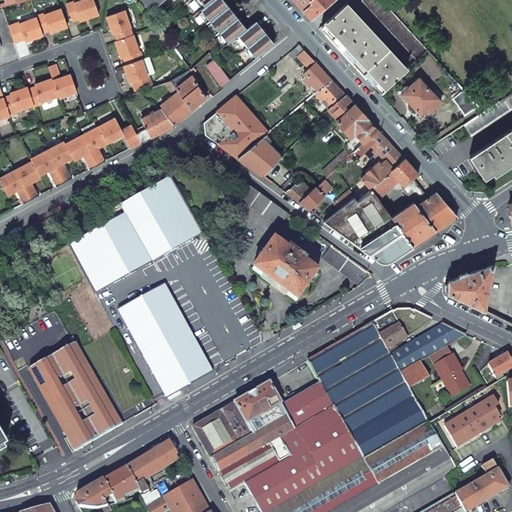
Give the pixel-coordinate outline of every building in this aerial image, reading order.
[(82,0),(75,3),(74,3),(74,2),(66,5),(72,21),(79,19),(80,21),(99,14),(93,0),(82,0)] [(138,0),(148,12),(163,0),(138,0)] [(210,20),(227,6),(223,1),(222,0),(212,0),(205,7),(201,10),(202,11),(208,19),(209,20),(210,20)] [(292,0),(310,19),(332,0),(292,0)] [(362,0),(363,0),(417,59),(427,50),(380,0),(362,0)] [(326,38),(379,95),(407,70),(346,4),(319,29),(326,38)] [(227,6),(210,20),(212,23),(217,30),(219,32),(237,18),(232,12),(227,6)] [(50,33),(67,27),(61,9),(44,15),(44,14),(36,16),(36,18),(42,33),(49,31),(50,33)] [(106,16),(113,34),(115,33),(117,40),(133,35),(134,34),(131,27),(130,27),(124,10),(106,16)] [(199,14),(205,21),(208,19),(202,11),(199,14)] [(36,18),(20,24),(19,22),(9,26),(15,43),(24,39),(25,41),(43,35),(42,33),(36,18)] [(228,43),(237,36),(246,29),(241,24),(237,18),(219,32),(220,34),(226,42),(228,43)] [(246,29),(237,36),(239,38),(245,45),(247,47),(264,33),(259,28),(255,22),(246,29)] [(209,25),(214,33),(217,30),(212,23),(209,25)] [(256,59),(273,44),(269,39),(264,33),(247,47),(248,50),(254,56),(256,59)] [(218,36),(224,44),(226,42),(220,34),(218,36)] [(115,41),(121,59),(123,58),(126,65),(141,59),(143,59),(140,52),(139,52),(133,35),(117,40),(115,41)] [(236,41),(242,48),(245,45),(239,38),(236,41)] [(297,56),(308,69),(316,63),(299,44),(288,54),(293,60),(297,56)] [(245,52),(251,59),(254,56),(248,50),(245,52)] [(141,59),(147,76),(154,73),(148,57),(143,59),(141,59)] [(124,66),(130,83),(132,82),(147,77),(147,76),(141,59),(126,65),(124,66)] [(206,66),(221,87),(228,81),(214,60),(206,66)] [(323,71),(316,63),(308,69),(311,73),(302,80),(309,87),(312,85),(317,91),(332,81),(323,71)] [(58,96),(59,98),(77,92),(71,74),(60,78),(55,64),(48,67),(52,79),(58,96)] [(190,110),(206,98),(191,75),(181,84),(176,88),(178,91),(190,110)] [(136,93),(153,87),(149,76),(147,77),(132,82),(136,93)] [(176,88),(181,84),(176,77),(171,80),(176,88)] [(41,102),(58,96),(52,79),(38,84),(34,85),(35,87),(28,89),(34,105),(34,106),(41,104),(41,102)] [(417,118),(420,121),(428,114),(441,102),(418,79),(409,87),(408,86),(405,85),(403,86),(401,87),(400,88),(400,90),(399,92),(400,94),(420,116),(417,118)] [(172,95),(178,91),(176,88),(171,80),(164,82),(172,95)] [(331,107),(345,95),(339,88),(332,81),(317,91),(315,94),(322,101),(324,99),(331,107)] [(10,115),(4,98),(0,87),(0,119),(10,116),(10,115)] [(16,111),(34,105),(28,89),(28,87),(13,92),(10,93),(11,96),(4,98),(10,115),(17,112),(16,111)] [(175,124),(190,110),(178,91),(172,95),(160,105),(175,124)] [(463,126),(470,136),(511,109),(511,93),(483,113),(463,126)] [(237,158),(263,137),(268,132),(236,95),(204,123),(205,135),(237,158)] [(345,95),(331,107),(328,109),(337,120),(345,113),(342,109),(351,101),(349,99),(345,95)] [(337,120),(335,122),(350,138),(354,134),(363,144),(378,131),(366,117),(354,105),(345,113),(337,120)] [(145,129),(150,138),(155,135),(172,126),(160,109),(140,119),(145,129)] [(107,143),(123,135),(130,148),(141,143),(136,133),(132,125),(121,130),(115,118),(98,127),(107,143)] [(82,135),(97,165),(104,162),(97,148),(102,146),(107,143),(98,127),(82,135)] [(511,128),(470,156),(485,179),(492,175),(494,177),(511,164),(511,128)] [(150,138),(145,129),(136,133),(141,143),(150,138)] [(391,145),(378,131),(363,144),(359,148),(369,159),(376,153),(383,161),(385,159),(394,168),(404,159),(391,145)] [(79,158),(84,156),(90,169),(97,165),(82,135),(65,144),(73,158),(74,161),(79,158)] [(262,177),(282,156),(263,137),(237,158),(248,166),(262,177)] [(67,161),(73,158),(65,144),(64,142),(47,150),(64,183),(71,179),(63,163),(67,161)] [(44,173),(49,171),(57,186),(64,183),(47,150),(30,159),(32,161),(39,176),(44,173)] [(338,168),(350,156),(345,151),(332,162),(338,168)] [(359,179),(371,190),(390,171),(394,168),(385,159),(383,161),(380,164),(378,161),(359,179)] [(412,179),(418,174),(412,168),(404,159),(394,168),(390,171),(398,180),(404,187),(412,179)] [(36,180),(40,178),(39,176),(32,161),(15,170),(31,200),(37,196),(31,183),(36,180)] [(332,162),(322,173),(327,178),(338,168),(332,162)] [(12,193),(17,190),(24,204),(31,200),(15,170),(0,177),(0,181),(7,195),(12,193)] [(371,190),(378,200),(398,180),(390,171),(371,190)] [(416,207),(428,199),(412,179),(404,187),(402,189),(413,204),(416,207)] [(288,195),(299,203),(311,193),(302,182),(300,184),(297,186),(296,185),(290,190),(289,189),(285,193),(288,195)] [(323,182),(315,189),(323,197),(330,190),(323,182)] [(280,228),(289,215),(248,185),(239,198),(280,228)] [(357,202),(367,193),(359,185),(350,192),(353,197),(357,202)] [(68,243),(96,295),(153,265),(205,237),(176,186),(68,243)] [(311,193),(299,203),(308,210),(323,197),(315,189),(311,193)] [(338,210),(323,222),(359,247),(394,223),(391,218),(378,200),(371,190),(367,193),(357,202),(353,197),(338,210)] [(338,210),(353,197),(350,192),(349,191),(332,203),(335,207),(338,210)] [(434,231),(456,217),(436,194),(428,199),(416,207),(434,231)] [(417,243),(434,231),(416,207),(413,204),(391,218),(394,223),(411,247),(417,243)] [(390,261),(411,247),(394,223),(359,247),(377,260),(390,261)] [(296,302),(316,273),(273,241),(252,270),(296,302)] [(359,285),(372,275),(332,247),(323,259),(359,285)] [(492,265),(448,282),(447,294),(484,310),(492,265)] [(164,286),(118,310),(166,398),(213,371),(164,286)] [(432,319),(413,310),(413,311),(409,309),(397,309),(392,312),(392,311),(388,313),(371,323),(386,348),(396,342),(397,343),(419,329),(432,319)] [(466,335),(443,324),(400,349),(397,343),(396,342),(386,348),(371,323),(307,360),(319,381),(364,459),(428,421),(409,388),(429,377),(419,361),(429,355),(445,346),(466,335)] [(75,451),(122,425),(75,343),(28,370),(75,451)] [(445,346),(429,355),(434,364),(451,355),(445,346)] [(433,365),(451,396),(467,386),(458,371),(460,369),(456,362),(451,354),(451,355),(434,364),(433,365)] [(497,359),(487,365),(494,378),(511,367),(511,363),(507,354),(497,359)] [(469,385),(460,369),(458,371),(467,386),(469,385)] [(505,376),(428,421),(437,435),(507,392),(506,383),(505,376)] [(279,436),(290,456),(244,482),(261,511),(273,511),(364,459),(319,381),(281,404),(294,427),(279,436)] [(252,392),(192,427),(229,491),(244,482),(290,456),(279,436),(294,427),(281,404),(268,382),(252,392)] [(333,511),(443,448),(437,435),(428,421),(364,459),(273,511),(333,511)] [(488,428),(447,453),(453,465),(495,439),(488,428)] [(150,453),(131,464),(126,467),(140,494),(148,490),(143,480),(177,461),(175,457),(177,457),(169,442),(150,453)] [(443,448),(333,511),(424,511),(454,495),(445,478),(457,472),(453,465),(447,453),(443,448)] [(486,476),(454,495),(463,511),(467,511),(486,500),(508,488),(491,460),(480,466),(486,476)] [(126,467),(102,480),(98,483),(77,494),(75,501),(78,507),(97,509),(99,508),(106,506),(103,500),(111,495),(115,503),(123,500),(121,496),(138,490),(140,494),(126,467)] [(164,498),(148,508),(150,511),(209,511),(192,482),(179,490),(164,498)] [(176,484),(161,492),(164,498),(179,490),(176,484)] [(463,511),(454,495),(424,511),(463,511)]
